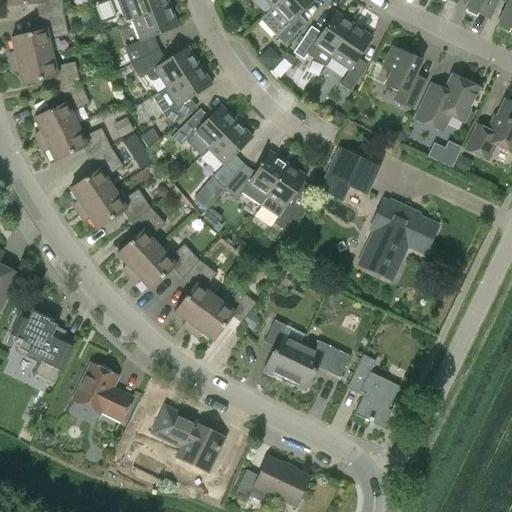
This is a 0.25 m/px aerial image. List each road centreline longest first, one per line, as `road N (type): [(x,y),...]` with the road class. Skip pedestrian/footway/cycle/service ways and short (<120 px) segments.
road 1 (residential): [(374,475),(360,454),(204,381),(119,318),(64,258),(1,154)]
road 2 (residential): [(374,475),(409,452),(511,244)]
road 3 (residential): [(311,138),(238,69),(200,0)]
road 4 (residential): [(511,68),(383,0)]
